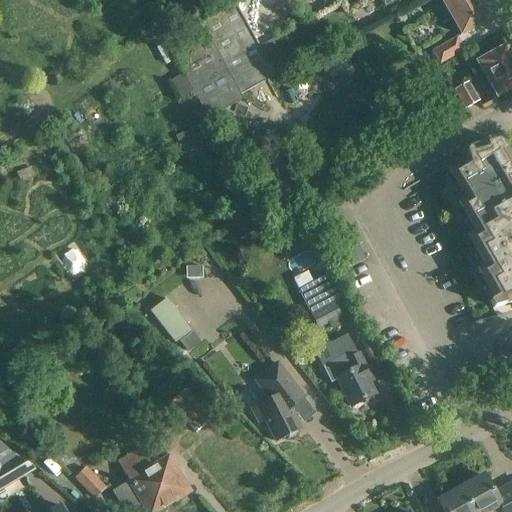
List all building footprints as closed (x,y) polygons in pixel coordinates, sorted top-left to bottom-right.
[(379,0),(385,9),(398,0),(405,0),(407,3),(411,0),(379,0)] [(490,19),(479,0),(443,0),(441,1),(462,36),(490,19)] [(241,96),(275,76),(267,62),(235,5),(156,49),(166,66),(176,61),(205,116),(207,115),(210,119),(243,101),(241,96)] [(359,37),(349,43),(355,53),(365,47),(359,37)] [(439,66),(465,52),(457,38),(431,53),(439,66)] [(511,88),(511,59),(505,48),(478,64),(497,97),(511,88)] [(275,76),(277,78),(298,67),(289,49),(267,62),(275,76)] [(469,83),(454,92),(464,111),(480,102),(469,83)] [(511,161),(505,149),(504,150),(499,142),(473,149),(470,150),(467,152),(469,160),(447,173),(465,202),(457,207),(474,235),(466,240),(483,267),(474,272),(493,303),(491,304),(494,308),(505,306),(511,303),(511,161)] [(304,249),(316,244),(311,231),(299,236),(304,249)] [(333,250),(344,270),(363,260),(352,239),(333,250)] [(332,302),(342,297),(329,273),(311,283),(307,274),(294,281),(319,331),(341,320),(332,302)] [(192,333),(166,299),(149,313),(174,347),(192,333)] [(369,384),(374,381),(360,353),(347,360),(345,355),(337,360),(328,344),(314,351),(331,384),(337,381),(352,407),(375,395),(369,384)] [(291,410),(304,400),(277,366),(255,383),(270,401),(251,411),(259,426),(265,423),(276,444),(287,438),(289,440),(299,435),(297,433),(300,431),(289,411),(291,410)] [(185,391),(170,404),(196,434),(211,421),(185,391)] [(29,462),(0,441),(0,472),(2,476),(29,462)] [(130,482),(112,493),(123,511),(127,511),(141,504),(146,511),(154,511),(187,492),(168,462),(159,449),(151,454),(158,465),(152,468),(141,450),(119,464),(129,480),(130,482)] [(0,488),(35,468),(29,462),(2,476),(0,472),(0,488)] [(87,466),(74,478),(94,499),(107,487),(87,466)] [(511,511),(511,496),(498,504),(482,477),(461,489),(474,511),(511,511)] [(474,511),(461,489),(439,502),(444,511),(474,511)]
